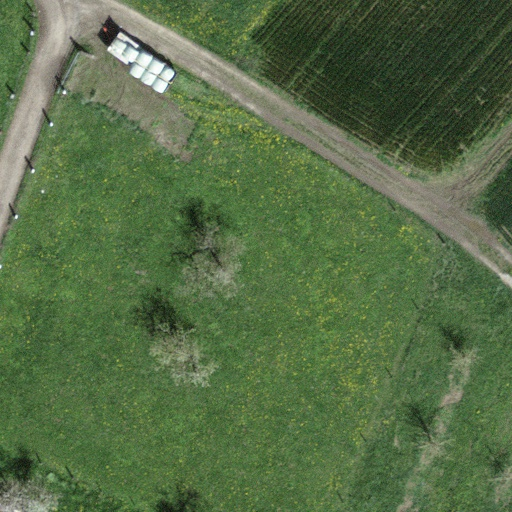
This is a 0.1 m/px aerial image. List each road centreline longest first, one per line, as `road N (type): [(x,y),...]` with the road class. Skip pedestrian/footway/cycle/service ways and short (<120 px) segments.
road 1 (track): [(467,200),(125,0)]
road 2 (track): [(115,0),(0,296)]
road 3 (track): [(511,150),(467,200),(511,271)]
